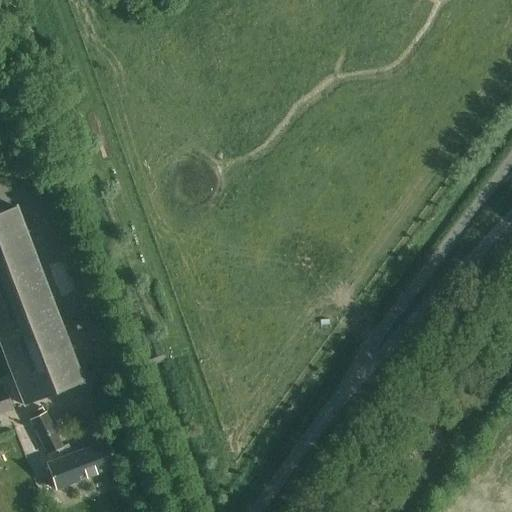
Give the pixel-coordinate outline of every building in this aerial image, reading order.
[(0,341),(24,405),(83,383),(16,206),(0,211),(0,341)] [(73,321),(77,332),(91,327),(86,316),(73,321)] [(83,384),(87,403),(98,401),(94,381),(83,384)] [(0,415),(12,411),(3,388),(0,389),(0,415)] [(58,489),(117,468),(108,442),(76,453),(75,449),(69,451),(67,445),(61,447),(45,412),(29,419),(45,455),(57,449),(60,459),(49,463),(58,489)]
